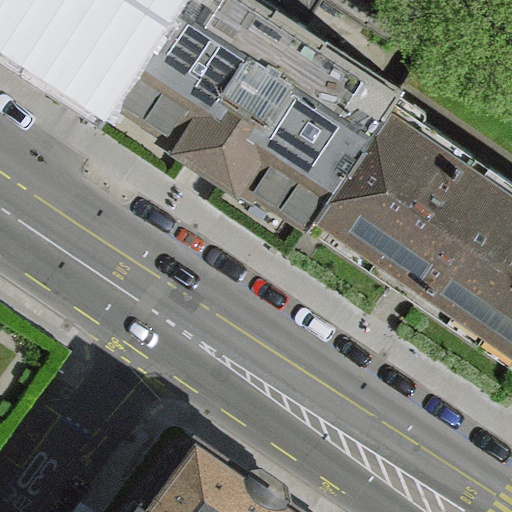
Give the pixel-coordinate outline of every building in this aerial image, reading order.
[(0,0),(0,20),(99,84),(113,94),(176,0),(0,0)] [(305,24),(267,0),(176,0),(113,94),(192,145),(231,170),(312,223),(319,213),(394,102),(404,88),(305,24)] [(386,0),(386,1),(440,33),(457,9),(462,0),(386,0)] [(511,293),(511,183),(394,102),(319,213),(400,269),(432,291),(488,330),(511,293)] [(511,293),(488,330),(511,345),(511,293)] [(310,511),(198,435),(142,511),(310,511)]
